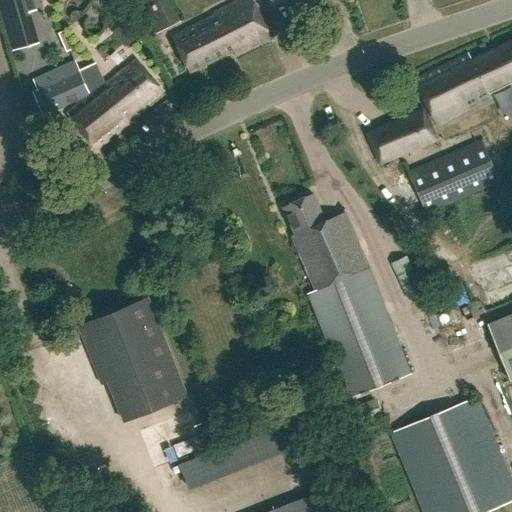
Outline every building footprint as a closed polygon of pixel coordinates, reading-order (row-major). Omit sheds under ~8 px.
[(33,0),(0,0),(15,52),(46,44),(33,0)] [(135,0),(155,34),(175,23),(162,0),(135,0)] [(267,40),(248,0),(243,0),(213,14),(171,39),(187,73),(229,53),(231,57),(267,40)] [(511,81),(511,42),(471,62),(468,54),(414,81),(436,125),(489,99),(487,94),(511,81)] [(79,72),(74,62),(34,81),(38,90),(33,92),(44,116),(77,102),(80,106),(67,116),(96,152),(131,124),(128,119),(160,93),(136,64),(106,88),(103,87),(85,101),(83,98),(95,89),(86,69),(79,72)] [(379,165),(435,140),(421,109),(365,133),(379,165)] [(480,140),(407,171),(425,213),(498,182),(480,140)] [(324,220),(313,195),(282,209),(293,235),(290,237),(306,272),(316,293),(309,296),(349,401),(409,379),(399,351),(370,268),(344,211),(324,220)] [(452,317),(470,312),(465,290),(446,295),(452,317)] [(149,301),(80,329),(88,347),(96,368),(112,362),(134,418),(187,396),(149,301)] [(511,380),(511,313),(487,323),(510,381),(511,380)] [(483,511),(511,500),(511,482),(476,396),(389,432),(421,511),(483,511)] [(297,426),(180,461),(189,488),(256,468),(252,455),(271,450),(273,457),(303,448),(297,426)] [(177,458),(205,449),(201,436),(173,445),(177,458)] [(330,511),(322,490),(266,511),(330,511)]
